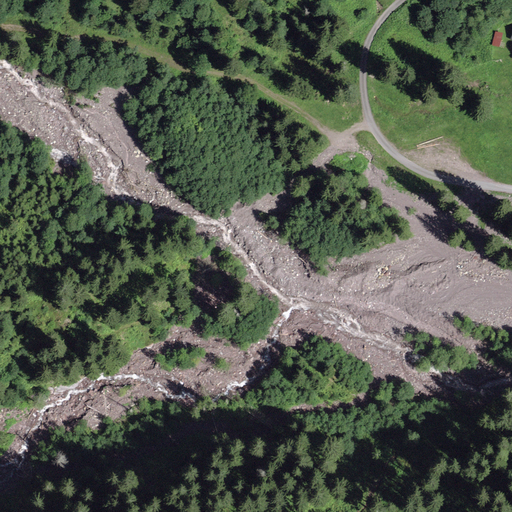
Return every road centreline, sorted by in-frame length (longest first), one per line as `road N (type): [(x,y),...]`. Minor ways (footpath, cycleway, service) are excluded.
road 1 (track): [(372,124),(337,137),(264,92),(102,39)]
road 2 (track): [(372,124),(397,157),(433,177),(511,190)]
road 3 (track): [(402,0),(378,25),(363,60),(372,124)]
